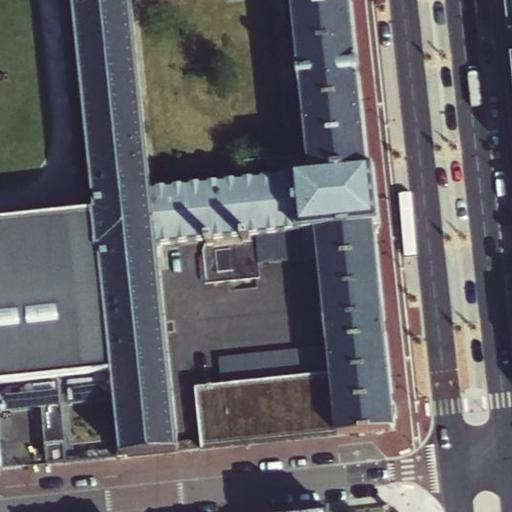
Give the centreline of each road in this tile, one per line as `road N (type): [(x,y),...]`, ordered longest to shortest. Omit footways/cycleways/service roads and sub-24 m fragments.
road 1 (secondary): [(404,0),(455,466)]
road 2 (secondary): [(511,460),(460,0)]
road 3 (residential): [(455,466),(181,494)]
road 4 (residential): [(181,494),(7,511)]
